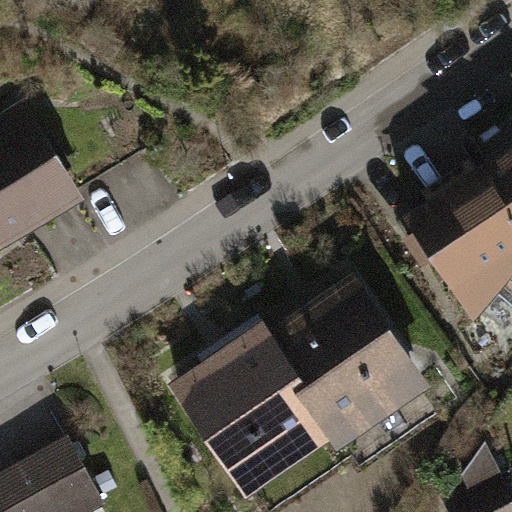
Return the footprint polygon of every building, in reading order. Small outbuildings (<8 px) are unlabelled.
[(88,195),(27,97),(0,113),(0,248),(39,225),(88,195)] [(511,142),(497,153),(401,215),(420,242),(472,320),(511,273),(511,142)] [(219,344),(169,378),(247,491),(328,435),(337,447),(432,382),(354,269),(304,304),(268,329),(259,316),(219,344)] [(511,300),(500,311),(511,323),(511,300)] [(67,431),(0,467),(0,511),(80,511),(104,499),(77,450),(67,431)] [(450,511),(511,511),(511,494),(486,441),(465,474),(470,483),(450,511)]
